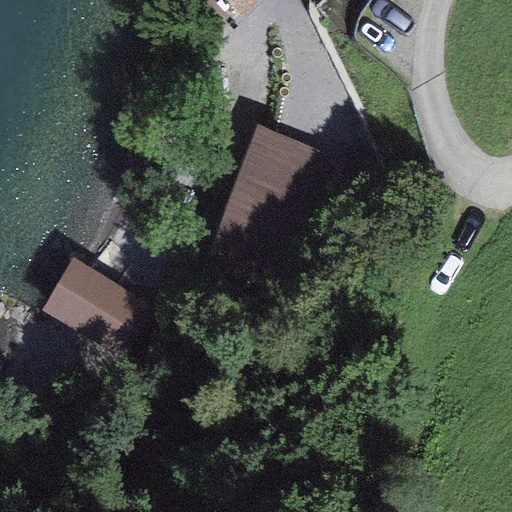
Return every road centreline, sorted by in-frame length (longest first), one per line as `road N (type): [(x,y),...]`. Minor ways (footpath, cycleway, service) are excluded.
road 1 (track): [(0,501),(104,437),(170,342),(254,114),(253,28),(280,0)]
road 2 (track): [(287,0),(309,92),(310,133)]
